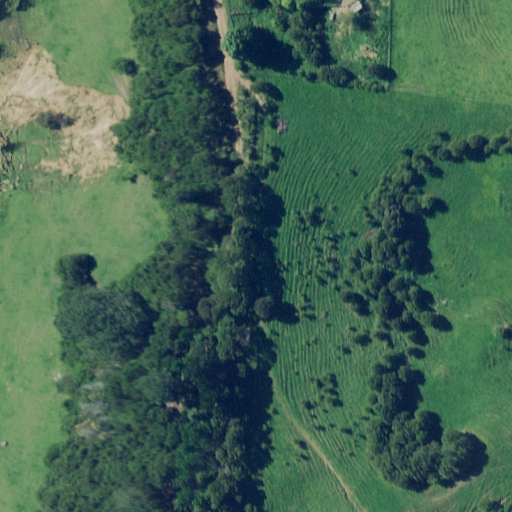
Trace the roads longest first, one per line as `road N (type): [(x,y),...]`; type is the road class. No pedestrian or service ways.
road 1 (unclassified): [(167,511),(196,146),(178,0)]
road 2 (track): [(336,0),(377,66),(511,91)]
